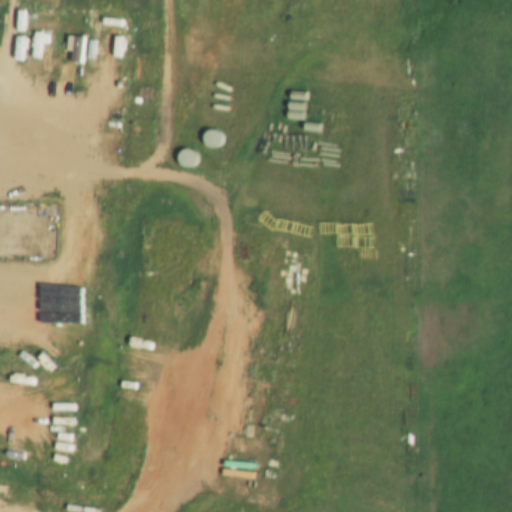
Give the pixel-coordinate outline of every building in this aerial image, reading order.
[(86,24),(97,25),(92,68),(81,67),(86,24)] [(57,28),(43,28),(43,74),(57,74),(57,28)] [(67,28),(67,72),(80,72),(81,28),(67,28)] [(94,142),(114,142),(113,150),(94,150),(94,142)] [(104,442),(106,431),(65,422),(63,433),(104,442)] [(0,457),(22,462),(24,449),(0,444),(0,457)] [(44,465),(69,471),(72,460),(31,450),(27,469),(43,473),(44,465)]
